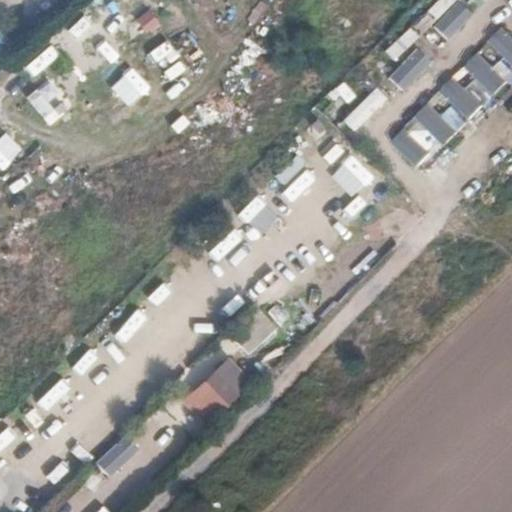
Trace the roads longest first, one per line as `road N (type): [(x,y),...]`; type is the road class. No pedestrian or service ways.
road 1 (unknown): [(0,489),(335,165)]
road 2 (unknown): [(0,100),(107,3)]
